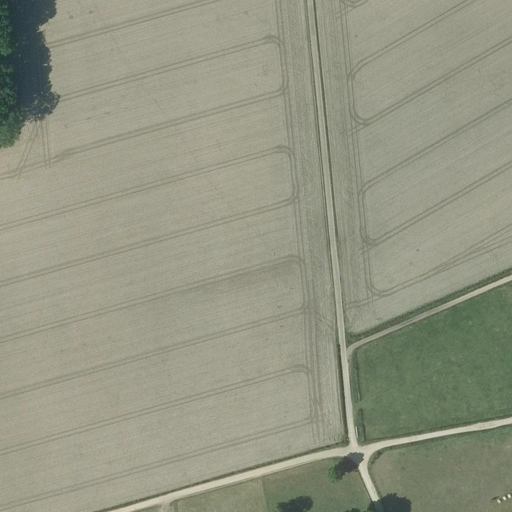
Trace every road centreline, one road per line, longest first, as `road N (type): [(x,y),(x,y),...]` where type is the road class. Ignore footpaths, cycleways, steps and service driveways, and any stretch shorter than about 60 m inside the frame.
road 1 (unclassified): [(380,511),(353,449),(309,0)]
road 2 (track): [(121,511),(353,449)]
